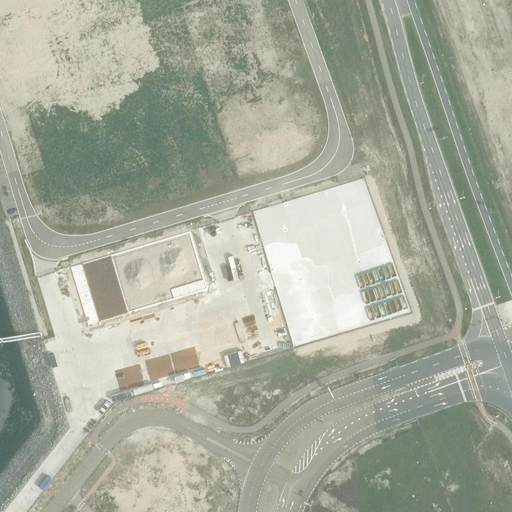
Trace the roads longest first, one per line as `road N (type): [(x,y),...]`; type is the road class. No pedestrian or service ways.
road 1 (unclassified): [(0,126),(27,222),(47,245),(81,245),(314,174),(339,140),(295,0)]
road 2 (secondary): [(388,0),(422,125),(511,375)]
road 3 (secondary): [(511,290),(409,0)]
